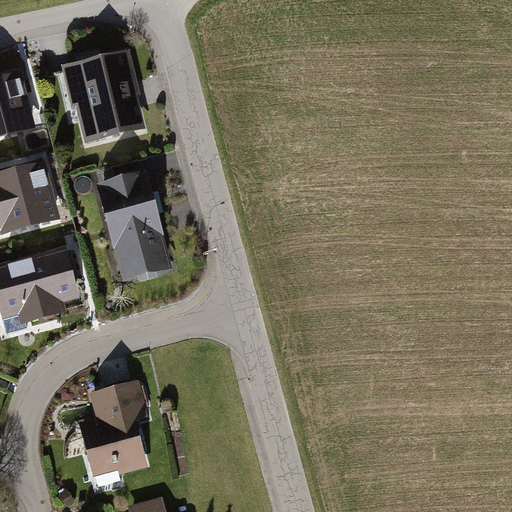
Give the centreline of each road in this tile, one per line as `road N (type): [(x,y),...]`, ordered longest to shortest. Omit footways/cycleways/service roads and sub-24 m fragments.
road 1 (residential): [(166,0),(248,305)]
road 2 (residential): [(26,454),(34,397),(87,347),(248,305)]
road 3 (residential): [(248,305),(305,511)]
road 4 (residential): [(0,30),(149,0)]
